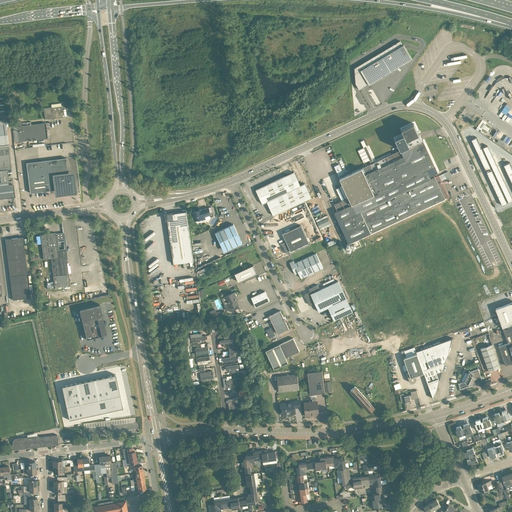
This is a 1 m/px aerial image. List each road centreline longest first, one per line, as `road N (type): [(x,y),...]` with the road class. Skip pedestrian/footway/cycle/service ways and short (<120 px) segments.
road 1 (tertiary): [(156,437),(348,431),(436,412)]
road 2 (unclassified): [(414,105),(378,112),(231,182)]
road 3 (unclassified): [(88,9),(88,208)]
road 4 (secondary): [(124,189),(110,7)]
road 5 (secondary): [(98,8),(117,189)]
road 6 (secondary): [(156,437),(128,260)]
road 7 (unclassified): [(414,105),(446,50),(465,48),(480,69),(444,122)]
road 8 (unclassified): [(307,334),(231,182)]
road 9 (unclassified): [(511,262),(444,122)]
road 10 (trunk): [(367,0),(507,21)]
